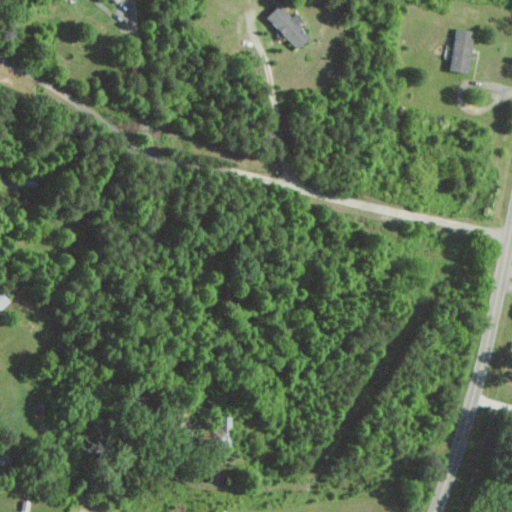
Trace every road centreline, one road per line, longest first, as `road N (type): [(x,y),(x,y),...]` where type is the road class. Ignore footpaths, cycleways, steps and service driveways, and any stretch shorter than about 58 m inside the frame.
road 1 (residential): [(511,236),(146,152),(0,59)]
road 2 (residential): [(432,511),(471,410),(511,230)]
